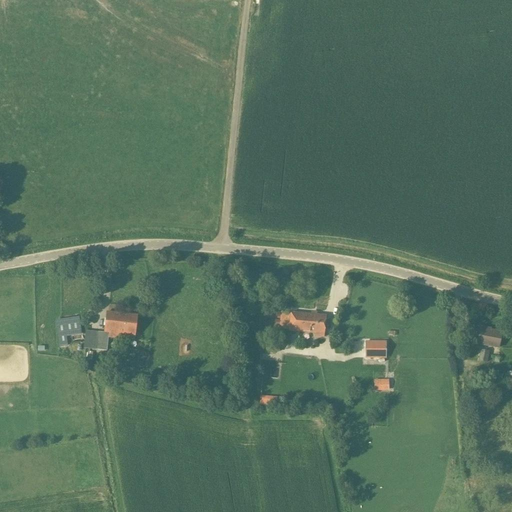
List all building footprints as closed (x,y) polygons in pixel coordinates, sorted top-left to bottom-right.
[(107,351),(109,333),(121,334),(121,339),(134,340),(137,316),(107,312),(105,333),(98,332),(96,349),(107,351)] [(315,332),(315,336),(324,337),(325,316),(291,313),(291,314),(282,313),(281,328),(290,329),(290,330),(315,332)] [(66,336),(82,333),(80,317),(56,321),(58,337),(59,345),(67,344),(66,336)] [(481,328),(478,343),(498,347),(501,333),(487,330),(487,329),(481,328)] [(366,342),(366,358),(386,359),(386,342),(366,342)] [(279,346),(279,344),(267,343),(266,351),(278,352),(279,346)] [(487,363),(489,351),(480,350),(479,361),(487,363)] [(484,378),(499,378),(499,372),(490,371),(490,369),(484,369),(484,378)] [(151,375),(148,385),(161,388),(164,378),(151,375)] [(374,380),(375,390),(389,390),(388,380),(374,380)]
